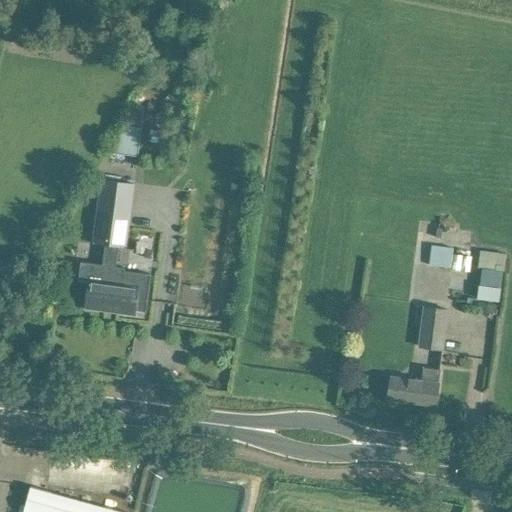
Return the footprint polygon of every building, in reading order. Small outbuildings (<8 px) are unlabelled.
[(182,137),(183,123),(161,122),(160,135),(182,137)] [(109,151),(138,156),(141,127),(123,125),(109,151)] [(88,282),(87,289),(84,309),(103,311),(103,309),(118,311),(117,313),(135,316),(136,311),(144,313),(146,313),(151,275),(125,272),(126,268),(115,267),(118,246),(125,247),(134,184),(102,179),(93,243),(105,244),(103,264),(81,261),(78,281),(80,281),(88,282)] [(452,250),(432,247),(429,265),(450,268),(452,250)] [(478,269),(483,270),(481,287),(501,289),(503,272),(505,254),(481,251),(478,269)] [(447,310),(424,307),(418,348),(442,351),(447,310)] [(391,377),(391,378),(388,398),(436,405),(438,385),(440,369),(424,367),(422,381),(391,377)] [(125,511),(30,486),(23,511),(125,511)] [(115,498),(132,501),(134,492),(116,489),(115,498)]
